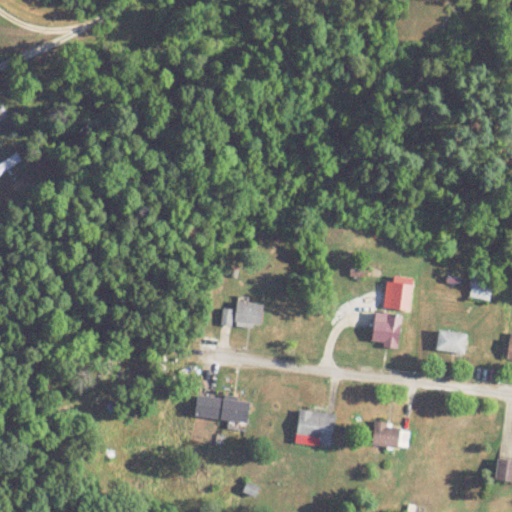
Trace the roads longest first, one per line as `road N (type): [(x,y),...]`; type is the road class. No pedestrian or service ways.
road 1 (residential): [(511,394),(233,363)]
road 2 (track): [(111,0),(61,40),(16,28),(0,11)]
